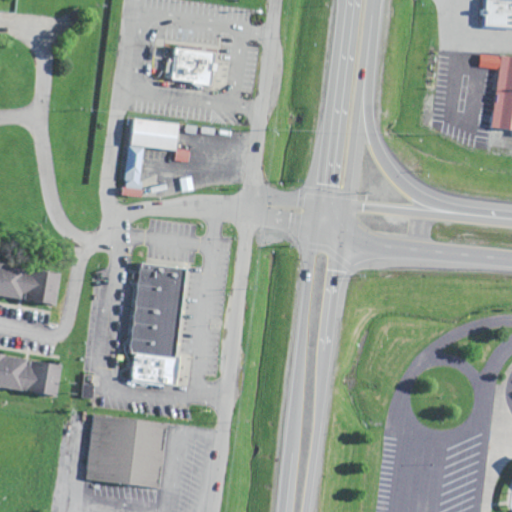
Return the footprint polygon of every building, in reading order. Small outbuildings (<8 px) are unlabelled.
[(511,0),(483,0),(482,26),(511,26),(511,0)] [(211,87),(166,82),(171,44),(215,49),(211,87)] [(495,71),(488,130),(511,132),(511,59),(478,56),(476,69),(495,71)] [(124,180),(122,180),(125,146),(141,147),(139,170),(151,171),(150,183),(141,182),(140,189),(124,188),(124,180)] [(137,261),(132,302),(177,308),(184,267),(137,261)] [(0,262),(0,296),(52,305),(57,272),(0,262)] [(132,302),(125,354),(130,354),(170,359),(171,356),(177,308),(132,302)] [(0,352),(0,387),(53,397),(59,363),(0,352)] [(127,382),(130,354),(170,359),(171,356),(175,356),(172,387),(127,382)] [(163,424),(154,488),(81,477),(90,414),(163,424)]
